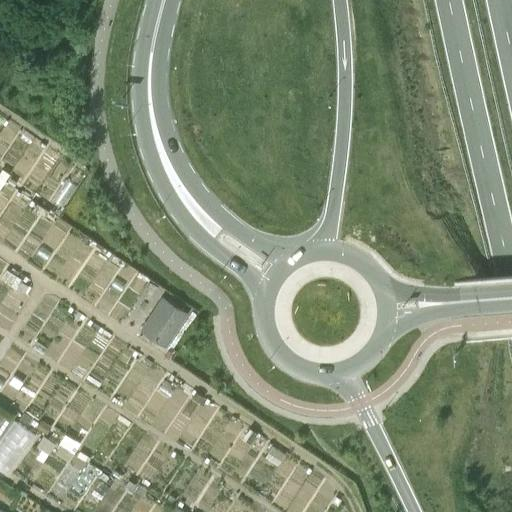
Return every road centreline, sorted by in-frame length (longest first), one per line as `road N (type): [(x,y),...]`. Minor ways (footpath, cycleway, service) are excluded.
road 1 (trunk): [(448,0),(511,281)]
road 2 (trunk): [(339,0),(343,136),(322,251)]
road 3 (tertiary): [(197,213),(165,168),(150,122),(148,67),(163,0)]
road 4 (trunk): [(338,371),(412,511)]
road 5 (secondary): [(267,292),(265,328),(285,359),(301,369),(338,371)]
